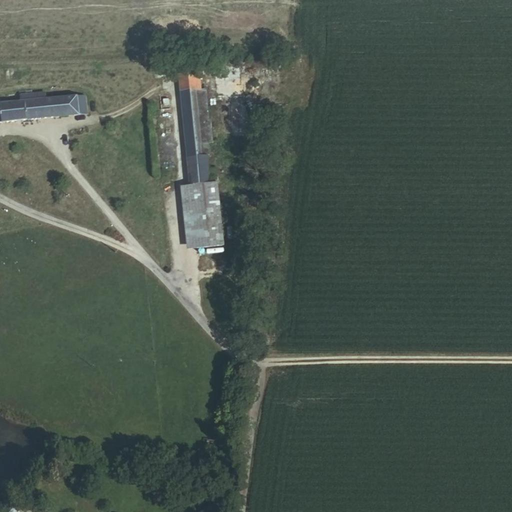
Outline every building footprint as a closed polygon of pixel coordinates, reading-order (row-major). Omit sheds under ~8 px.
[(213,114),(211,114),(208,87),(204,88),(202,72),(180,74),(191,185),(220,182),(218,168),(212,169),(211,156),(213,156),(212,142),(216,142),(213,114)] [(0,121),(89,113),(87,94),(48,98),(47,91),(22,94),(22,100),(2,102),(2,98),(0,98),(0,121)] [(198,247),(226,244),(220,182),(191,185),(198,247)] [(190,248),(198,247),(191,185),(183,186),(190,248)] [(140,479),(148,481),(150,475),(142,472),(140,479)] [(209,497),(229,499),(230,489),(210,486),(209,497)] [(208,507),(227,510),(229,499),(209,497),(208,507)]
